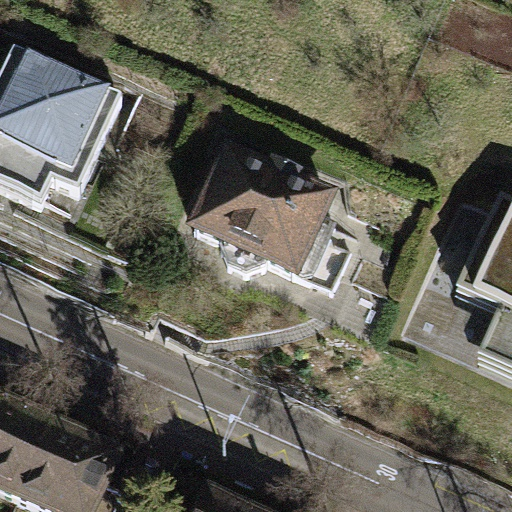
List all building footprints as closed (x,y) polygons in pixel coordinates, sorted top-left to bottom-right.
[(13,54),(0,82),(0,206),(61,237),(120,106),(13,54)] [(301,179),(234,151),(194,237),(218,247),(224,273),(245,280),(266,269),(329,299),(349,254),(329,243),(334,230),(319,222),(327,202),(296,191),(301,179)] [(511,209),(497,203),(455,299),(498,318),(488,340),(511,350),(511,209)] [(50,428),(0,405),(0,496),(16,504),(50,428)] [(50,428),(16,504),(34,511),(94,511),(119,458),(50,428)] [(239,511),(207,498),(201,511),(239,511)]
